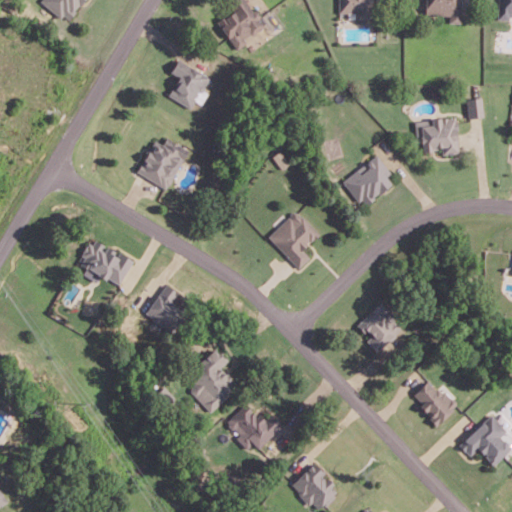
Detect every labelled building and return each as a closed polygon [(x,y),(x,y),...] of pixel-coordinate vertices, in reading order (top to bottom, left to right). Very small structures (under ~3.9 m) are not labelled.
[(77,0),(65,15),(47,0),(77,0)] [(248,0),(257,12),(263,19),(250,29),(249,27),(242,32),(245,35),(236,42),(227,30),(216,15),(231,3),(228,0),(248,0)] [(372,0),(373,3),(373,12),(355,13),(355,5),(338,6),(337,0),(372,0)] [(448,16),(459,16),(460,8),(460,0),(424,0),(424,3),(424,8),(448,9),(448,16)] [(496,0),(511,0),(511,10),(508,10),(508,13),(496,13),(496,8),(496,0)] [(176,52),(207,71),(189,101),(167,88),(177,71),(168,65),(176,52)] [(468,98),(468,116),(483,116),(483,98),(468,98)] [(456,116),(417,120),(420,151),(442,149),(443,155),(460,153),(456,116)] [(164,181),(187,143),(164,130),(160,137),(153,133),(134,164),(164,181)] [(391,183),(387,177),(392,173),(377,154),(343,180),(362,205),(391,183)] [(310,257),(303,250),(320,234),(296,209),(269,236),(299,267),(310,257)] [(117,286),(133,261),(95,237),(79,262),(117,286)] [(176,290),(165,282),(144,311),(170,331),(183,313),(168,302),(176,290)] [(358,324),(370,335),(366,340),(377,351),(403,324),(380,301),(358,324)] [(188,374),(196,383),(190,389),(212,411),(237,386),(219,368),(227,360),(214,347),(188,374)] [(409,394),(436,422),(454,405),(428,377),(409,394)] [(279,422),(269,412),(262,419),(244,401),(225,420),(237,434),(235,436),(249,451),(279,422)] [(492,464),(510,446),(499,434),(505,429),(489,413),(457,443),(468,454),(476,447),(492,464)] [(289,483),(317,510),(337,490),(321,474),(323,472),(312,460),(289,483)]
